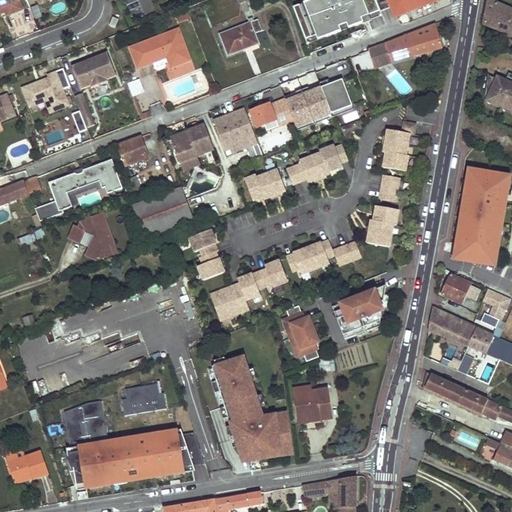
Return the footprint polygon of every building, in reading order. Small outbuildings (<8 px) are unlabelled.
[(7,16),(23,10),(19,0),(0,0),(0,8),(4,7),(6,12),(7,16)] [(344,28),(370,19),(363,0),(297,0),(292,2),(306,41),(344,28)] [(386,0),(392,15),(436,0),(386,0)] [(511,9),(490,0),(486,0),(483,23),(511,34),(511,9)] [(37,6),(31,9),(35,20),(42,17),(37,6)] [(186,8),(175,12),(178,22),(190,18),(186,8)] [(113,17),(109,26),(115,28),(118,19),(113,17)] [(454,24),(455,18),(454,17),(386,43),(392,63),(441,49),(434,31),(454,24)] [(220,34),(228,55),(246,49),(245,45),(257,41),(254,33),(262,31),(258,20),(220,34)] [(179,30),(131,48),(138,68),(165,58),(164,56),(167,54),(169,55),(171,59),(168,60),(171,68),(191,60),(179,30)] [(386,43),(369,50),(373,69),(386,65),(392,63),(386,43)] [(116,76),(107,53),(72,66),(82,90),(91,86),(92,89),(108,82),(107,80),(116,76)] [(38,83),(22,89),(29,104),(42,99),(44,103),(46,102),(50,114),(70,106),(57,72),(48,76),(49,78),(42,81),(42,83),(38,85),(38,83)] [(511,74),(509,74),(505,83),(488,75),(485,96),(489,98),(499,103),(498,104),(499,104),(509,109),(510,109),(510,108),(511,108),(511,74)] [(127,84),(132,98),(144,94),(140,80),(127,84)] [(0,122),(17,116),(8,94),(0,97),(0,122)] [(83,94),(75,97),(87,129),(96,126),(83,94)] [(136,98),(133,99),(141,120),(151,116),(152,112),(143,116),(136,98)] [(499,103),(489,98),(487,103),(498,107),(499,104),(498,104),(499,103)] [(42,99),(29,104),(30,109),(44,103),(42,99)] [(280,114),(275,103),(269,106),(268,104),(250,111),(257,127),(276,120),(275,115),(280,114)] [(245,106),(212,117),(225,155),(246,148),(249,158),(261,154),(245,106)] [(79,113),(71,116),(77,134),(86,131),(79,113)] [(361,128),(358,122),(342,128),(345,134),(361,128)] [(404,123),(402,133),(410,134),(414,135),(416,125),(404,123)] [(214,149),(205,125),(187,131),(189,135),(172,141),(180,162),(197,156),(214,149)] [(410,134),(402,133),(388,130),(384,153),(386,154),(383,168),(406,172),(409,157),(406,156),(410,134)] [(189,135),(187,131),(170,137),(172,141),(189,135)] [(60,133),(48,134),(49,142),(61,140),(60,133)] [(124,165),(147,157),(140,137),(117,145),(124,165)] [(348,161),(343,146),(336,149),(335,146),(320,151),(321,154),(300,161),(301,164),(287,170),(293,185),(307,180),(308,182),(330,175),(329,172),(343,167),(341,164),(348,161)] [(200,164),(197,156),(180,162),(182,170),(200,164)] [(122,188),(112,160),(84,170),(83,173),(78,175),(75,173),(49,183),(56,201),(36,209),(40,221),(63,213),(62,210),(72,207),(67,193),(100,182),(102,189),(105,187),(107,193),(122,188)] [(464,164),(452,259),(498,265),(510,169),(464,164)] [(286,191),(278,170),(257,178),(257,176),(245,180),(253,201),(264,197),(265,199),(286,191)] [(395,202),(400,178),(384,176),(380,200),(395,202)] [(131,191),(140,188),(136,177),(127,179),(131,191)] [(34,183),(33,178),(0,190),(0,204),(29,193),(26,186),(34,183)] [(96,191),(102,189),(100,182),(67,193),(72,207),(78,205),(75,197),(96,189),(96,191)] [(192,220),(180,188),(132,206),(144,238),(192,220)] [(23,216),(36,211),(32,200),(19,205),(23,216)] [(396,226),(399,210),(377,207),(374,221),(371,221),(367,244),(390,248),(394,226),(396,226)] [(97,260),(110,254),(106,245),(112,242),(101,215),(77,223),(75,228),(70,226),(65,238),(77,243),(82,232),(94,236),(90,244),(88,243),(83,254),(97,260)] [(45,236),(42,229),(34,233),(36,239),(45,236)] [(216,244),(211,230),(190,238),(195,252),(200,250),(202,257),(200,258),(203,265),(198,267),(204,281),(225,272),(219,258),(218,258),(216,252),(218,251),(215,244),(216,244)] [(35,241),(32,234),(17,239),(20,246),(35,241)] [(339,266),(361,257),(356,242),(333,251),(329,241),(322,244),(322,243),(293,254),(294,255),(287,257),(293,273),(299,270),(302,275),(330,264),(328,259),(335,256),(339,266)] [(116,252),(112,242),(106,245),(110,254),(116,252)] [(288,282),(280,261),(265,267),(266,270),(253,275),(253,274),(238,280),(240,284),(224,290),(225,294),(212,299),(219,318),(227,314),(229,318),(249,310),(246,301),(261,295),(259,290),(272,285),(273,288),(288,282)] [(451,275),(446,272),(437,291),(443,293),(451,275)] [(462,304),(471,283),(452,274),(451,275),(443,293),(442,294),(462,304)] [(387,285),(333,306),(346,339),(380,327),(382,313),(381,311),(384,310),(381,302),(384,301),(387,285)] [(177,289),(181,302),(189,299),(184,286),(177,289)] [(487,304),(480,321),(497,329),(510,297),(487,288),(481,301),(487,304)] [(225,294),(224,290),(210,295),(212,299),(225,294)] [(190,301),(183,303),(188,318),(194,316),(190,301)] [(299,305),(287,310),(290,317),(284,319),(291,338),(314,329),(311,319),(308,320),(307,317),(304,318),(299,305)] [(487,354),(494,337),(434,309),(430,331),(487,354)] [(494,329),(499,333),(506,323),(501,319),(494,329)] [(314,329),(291,338),(297,356),(304,354),(306,361),(319,356),(314,343),(316,342),(315,339),(318,338),(314,329)] [(511,344),(494,337),(487,354),(486,354),(511,365),(511,344)] [(295,455),(289,412),(279,414),(279,419),(272,420),(271,415),(263,417),(244,356),(212,367),(240,454),(245,453),(247,461),(264,459),(263,454),(285,451),(286,456),(295,455)] [(511,410),(432,374),(426,386),(497,419),(498,416),(511,422),(511,410)] [(120,388),(124,414),(166,408),(164,391),(159,392),(157,383),(120,388)] [(314,422),(332,420),(329,391),(310,393),(297,395),(300,418),(313,417),(314,422)] [(102,401),(64,406),(75,487),(191,471),(184,425),(106,435),(102,401)] [(511,448),(511,434),(507,433),(502,444),(511,448)] [(499,449),(502,444),(490,438),(487,444),(499,449)] [(511,448),(502,444),(499,449),(495,460),(511,467),(511,449),(511,448)] [(51,473),(42,450),(26,456),(22,447),(5,453),(9,462),(15,479),(33,472),(35,477),(36,478),(51,473)] [(35,477),(33,472),(15,479),(16,484),(35,477)] [(355,508),(356,477),(302,483),(304,495),(328,494),(340,493),(340,510),(340,511),(354,511),(354,508),(355,508)] [(262,503),(260,492),(214,499),(216,511),(230,511),(230,508),(262,503)] [(340,493),(328,494),(329,503),(335,503),(335,510),(340,510),(340,493)] [(216,511),(214,499),(165,508),(165,511),(216,511)]
